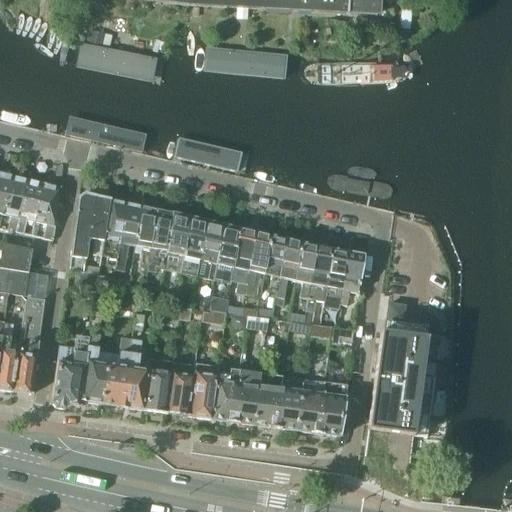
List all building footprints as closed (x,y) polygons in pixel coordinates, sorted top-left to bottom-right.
[(131,0),(188,7),(376,17),(377,0),(131,0)] [(104,36),(88,32),(85,45),(108,51),(111,37),(104,36)] [(80,45),(75,67),(153,85),(158,64),(80,45)] [(217,49),(214,77),(293,85),(296,57),(217,49)] [(313,63),(314,91),(394,89),(393,61),(313,63)] [(76,117),(71,138),(141,154),(146,133),(76,117)] [(178,140),(173,162),(243,178),(248,156),(178,140)] [(0,176),(0,216),(3,217),(12,179),(0,176)] [(12,179),(3,217),(10,219),(7,232),(15,234),(28,183),(12,179)] [(44,186),(28,183),(15,234),(25,235),(28,223),(34,224),(44,186)] [(44,186),(34,224),(46,227),(43,240),(53,242),(59,191),(59,190),(44,186)] [(89,241),(94,198),(84,196),(78,199),(70,259),(71,259),(69,276),(80,278),(82,279),(82,275),(85,266),(89,241)] [(103,243),(109,201),(94,198),(89,241),(94,242),(91,256),(101,258),(103,243)] [(125,205),(109,201),(103,243),(110,245),(106,267),(115,268),(125,205)] [(125,205),(115,268),(114,272),(119,273),(120,269),(124,270),(128,247),(135,248),(141,208),(125,205)] [(146,281),(156,212),(141,208),(135,248),(142,249),(140,263),(147,264),(144,281),(146,281)] [(164,271),(172,215),(156,212),(146,281),(153,282),(155,271),(164,271)] [(183,258),(189,219),(172,215),(164,271),(180,275),(183,258)] [(200,262),(205,223),(189,219),(183,258),(180,275),(196,278),(200,262)] [(216,265),(222,227),(205,223),(200,262),(196,278),(213,282),(216,265)] [(231,281),(239,231),(222,227),(216,265),(213,282),(230,286),(231,281)] [(239,231),(231,281),(238,282),(236,295),(244,297),(254,234),(239,231)] [(254,234),(244,297),(252,298),(259,299),(263,276),(269,238),(254,234)] [(269,238),(263,276),(271,278),(269,292),(276,294),(285,242),(269,238)] [(285,242),(276,294),(274,307),(282,308),(287,281),(294,283),(300,246),(285,242)] [(0,268),(29,274),(32,251),(0,244),(0,268)] [(316,249),(300,246),(294,283),(302,285),(299,300),(307,301),(316,249)] [(316,249),(307,301),(305,313),(313,314),(315,304),(323,305),(331,252),(316,249)] [(331,252),(323,305),(322,309),(338,312),(339,308),(347,255),(331,252)] [(363,258),(347,255),(339,308),(342,308),(346,309),(349,294),(357,295),(363,258)] [(85,266),(82,275),(98,278),(99,268),(91,267),(85,266)] [(25,299),(29,274),(0,268),(0,294),(8,296),(18,298),(25,299)] [(97,286),(98,278),(82,275),(82,279),(80,278),(78,287),(97,290),(97,286)] [(113,288),(114,279),(98,278),(97,286),(113,288)] [(129,282),(114,279),(113,288),(128,291),(129,282)] [(120,292),(118,305),(129,306),(131,294),(120,292)] [(32,396),(44,302),(45,302),(29,299),(25,302),(20,344),(19,344),(12,394),(13,394),(13,393),(32,396)] [(209,312),(210,303),(203,302),(201,313),(208,315),(209,312)] [(220,305),(210,303),(209,312),(210,312),(219,314),(220,305)] [(403,308),(389,306),(387,321),(401,323),(403,308)] [(242,317),(243,310),(226,307),(225,315),(225,316),(225,317),(238,319),(241,319),(242,319),(242,317)] [(180,309),(179,318),(188,318),(188,310),(180,309)] [(256,318),(272,321),(273,313),(257,310),(256,318)] [(135,312),(133,334),(139,334),(141,322),(142,323),(143,313),(135,312)] [(222,328),(225,315),(219,314),(210,312),(209,315),(208,315),(202,314),(200,324),(222,328)] [(99,331),(101,314),(92,313),(90,330),(99,331)] [(313,314),(305,313),(303,326),(311,327),(313,314)] [(266,334),(268,321),(260,320),(258,332),(266,334)] [(3,325),(0,348),(0,391),(12,394),(19,344),(11,342),(13,326),(3,325)] [(289,325),(288,333),(308,336),(309,328),(289,325)] [(311,327),(310,337),(318,338),(319,328),(311,327)] [(351,350),(353,332),(330,329),(328,347),(351,350)] [(367,396),(361,446),(406,452),(412,407),(415,407),(426,409),(431,380),(416,378),(421,339),(420,339),(376,333),(367,396)] [(89,338),(78,404),(84,404),(99,406),(107,355),(98,354),(100,336),(89,335),(89,338)] [(78,404),(89,338),(75,336),(73,350),(59,348),(51,405),(52,406),(55,410),(65,412),(69,408),(78,409),(78,404)] [(120,409),(131,341),(121,340),(119,357),(107,355),(99,406),(115,408),(120,409)] [(131,341),(120,409),(142,412),(150,361),(139,359),(141,342),(131,341)] [(150,361),(142,412),(164,415),(172,364),(150,361)] [(194,367),(172,364),(164,415),(186,418),(194,367)] [(194,365),(194,367),(186,418),(209,421),(218,370),(218,369),(194,365)] [(236,384),(238,372),(234,371),(234,373),(218,370),(209,421),(224,422),(224,423),(230,424),(232,413),(229,412),(232,398),(237,399),(239,384),(236,384)] [(252,426),(260,375),(238,372),(236,384),(239,384),(237,399),(232,398),(229,412),(232,413),(230,424),(237,425),(237,424),(252,426)] [(279,390),(281,377),(260,375),(252,426),(266,428),(273,429),(275,418),(272,418),(274,404),(279,405),(281,390),(279,390)] [(294,432),(302,380),(281,377),(279,390),(281,390),(279,405),(274,404),(272,418),(275,418),(273,429),(280,430),(294,432)] [(321,395),(323,383),(302,380),(294,432),(309,434),(315,435),(317,424),(315,424),(317,409),(322,410),(324,395),(321,395)] [(339,438),(346,387),(331,385),(323,383),(321,395),(324,395),(322,410),(317,409),(315,424),(317,424),(315,435),(322,436),(322,435),(339,438)]
